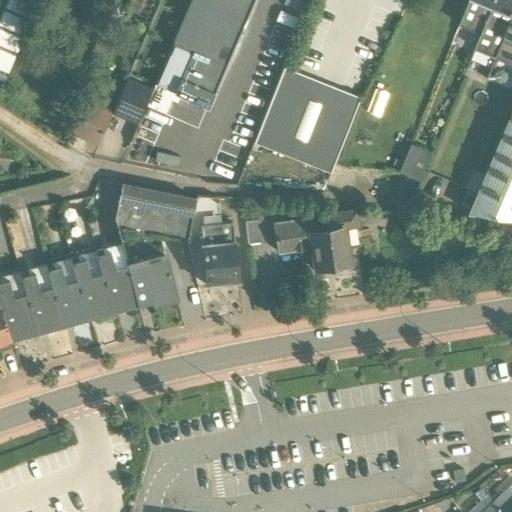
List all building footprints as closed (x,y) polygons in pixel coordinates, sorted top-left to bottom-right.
[(6,0),(0,14),(0,82),(3,84),(3,82),(18,49),(36,8),(17,0),(6,0)] [(130,0),(112,0),(109,9),(124,16),(130,0)] [(252,0),(190,0),(154,85),(172,93),(179,79),(212,94),(252,0)] [(305,10),(309,0),(287,0),(286,2),(305,10)] [(496,0),(470,0),(459,26),(481,36),(496,0)] [(511,19),(511,0),(496,0),(481,36),(472,57),(491,65),(494,58),(496,59),(511,19)] [(511,19),(496,59),(511,65),(511,19)] [(89,57),(105,63),(115,37),(100,31),(89,57)] [(18,49),(3,82),(11,86),(25,52),(18,49)] [(253,144),(329,173),(360,99),(284,69),(253,144)] [(70,135),(96,147),(111,113),(85,101),(70,135)] [(511,114),(486,175),(478,194),(470,214),(475,215),(476,213),(511,220),(511,114)] [(397,173),(420,183),(432,154),(409,145),(397,173)] [(462,188),(478,194),(486,175),(470,169),(462,188)] [(121,229),(186,242),(195,198),(121,183),(114,219),(117,229),(121,229)] [(220,224),(232,224),(230,200),(218,203),(220,224)] [(312,270),(341,265),(341,267),(342,268),(344,269),(347,270),(349,269),(351,268),(353,266),(354,264),(354,263),(354,261),(353,259),(352,258),(351,256),(350,255),(347,230),(360,228),(357,209),(322,215),(323,229),(312,231),(309,218),(274,222),(273,208),(248,211),(249,222),(244,222),(247,245),(276,241),(278,253),(308,248),(312,270)] [(238,284),(235,241),(233,241),(232,224),(220,224),(200,226),(203,288),(238,284)] [(94,252),(113,314),(137,307),(125,264),(120,245),(109,248),(106,236),(97,239),(100,250),(94,252)] [(69,258),(86,321),(113,314),(94,252),(69,258)] [(125,264),(137,307),(150,304),(151,308),(177,300),(165,253),(125,264)] [(44,265),(62,328),(86,321),(69,258),(44,265)] [(19,273),(37,335),(62,328),(44,265),(19,273)] [(0,277),(0,312),(11,342),(37,335),(19,273),(0,277)] [(0,348),(9,346),(8,343),(11,342),(0,312),(0,348)] [(492,502),(500,511),(511,511),(511,483),(506,490),(505,489),(492,502)] [(465,511),(481,511),(492,502),(484,494),(465,511)] [(481,511),(500,511),(492,502),(481,511)]
